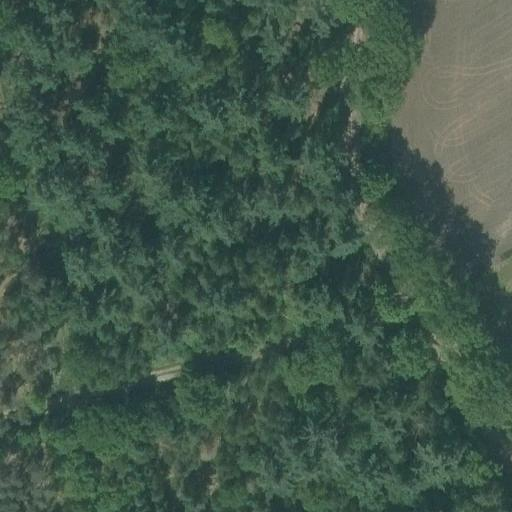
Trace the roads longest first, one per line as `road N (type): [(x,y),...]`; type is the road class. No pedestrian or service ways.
road 1 (track): [(511,474),(347,203),(340,171),(356,0)]
road 2 (track): [(0,424),(413,312)]
road 3 (track): [(0,91),(81,403)]
